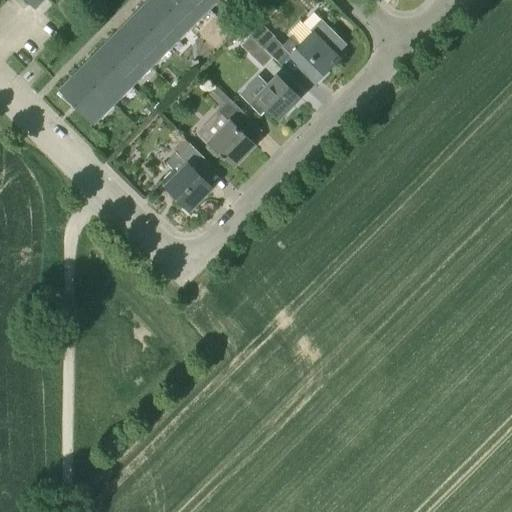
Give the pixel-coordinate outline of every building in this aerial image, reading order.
[(26,0),(35,9),(43,0),(51,0),(53,2),(55,0),(26,0)] [(159,0),(64,95),(94,124),(217,0),(159,0)] [(264,49),(275,39),(276,38),(253,15),(242,27),(245,30),(250,35),(264,49)] [(347,45),(321,20),(310,31),(313,34),(301,46),(292,36),(282,46),(292,55),(291,56),(317,82),(340,59),(337,56),(347,45)] [(235,40),(240,46),(250,35),(245,30),(235,40)] [(264,49),(250,35),(240,46),(263,68),(273,59),(264,50),(264,49)] [(278,77),(250,105),(261,116),(268,109),(279,120),(300,99),(278,77)] [(176,81),(171,86),(174,90),(180,84),(176,81)] [(208,95),(220,108),(229,100),(216,87),(208,95)] [(230,101),(229,100),(220,108),(217,111),(229,122),(205,147),(217,159),(220,155),(224,159),(226,158),(234,166),(255,145),(245,136),(255,126),(256,127),(257,126),(230,100),(230,101)] [(148,107),(144,112),(147,116),(152,111),(148,107)] [(180,155),(189,145),(183,139),(173,150),(176,152),(180,155)] [(190,145),(189,145),(180,155),(176,152),(165,164),(173,171),(161,182),(190,211),(212,188),(200,176),(211,165),(190,145)]
